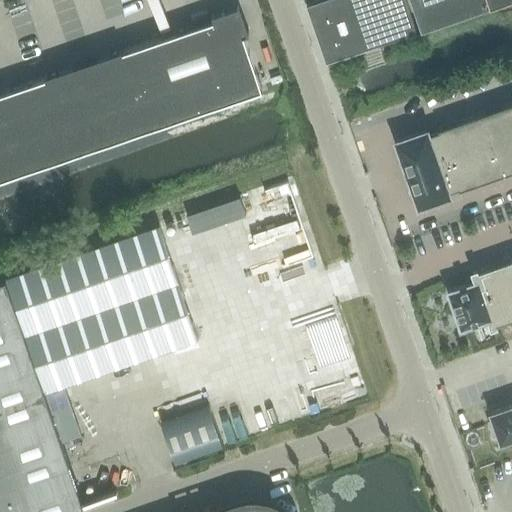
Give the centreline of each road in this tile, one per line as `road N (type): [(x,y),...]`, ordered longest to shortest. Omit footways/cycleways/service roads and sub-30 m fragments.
road 1 (unclassified): [(286,0),(427,409)]
road 2 (unclassified): [(127,511),(427,409)]
